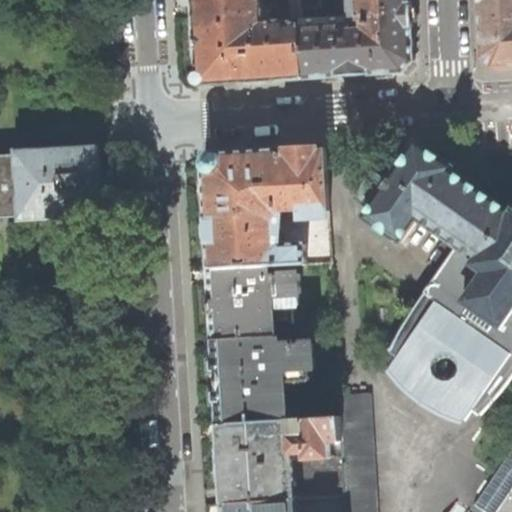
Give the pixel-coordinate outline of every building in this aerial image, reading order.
[(197,82),(200,86),(305,79),(302,29),(302,23),(291,23),(291,20),(272,21),(272,25),(262,25),(260,0),(197,0),(199,25),(198,27),(199,33),(194,33),(194,40),(195,50),(200,50),(200,56),(201,58),(202,73),(198,74),(196,77),(197,82)] [(320,0),(302,0),(303,12),(315,11),(321,6),(320,0)] [(414,23),(413,0),(360,0),(361,20),(365,23),(365,29),(359,29),(354,25),(302,29),(305,79),(405,72),(415,60),(414,23)] [(511,0),(483,0),(485,55),(497,66),(511,65),(511,0)] [(511,511),(511,211),(455,171),(457,168),(418,141),(366,217),(404,243),(421,220),(458,246),(430,288),(434,291),(430,292),(427,294),(425,297),(425,302),(427,305),(426,306),(422,304),(405,328),(389,359),(396,364),(388,376),(399,389),(415,403),(436,415),(460,426),(469,415),(476,419),(491,403),(504,388),(511,375),(511,450),(476,504),(487,511),(511,511)] [(211,239),(213,269),(270,265),(308,263),(307,244),(284,245),(284,210),(300,210),(301,219),(308,219),(309,212),(330,211),(326,145),(302,146),(283,147),(282,150),(220,153),(216,150),(211,149),(206,151),(203,155),(201,161),(203,166),(207,169),(210,222),(204,223),(204,232),(204,240),(211,239)] [(20,217),(20,219),(105,215),(103,192),(104,192),(103,168),(102,168),(101,146),(16,150),(17,155),(20,217)] [(0,217),(20,217),(17,155),(0,155),(0,217)] [(215,313),(216,338),(280,334),(305,333),(303,306),(301,306),(300,293),(303,293),(302,273),(280,274),(280,276),(271,277),(270,265),(213,269),(214,295),(205,296),(206,304),(206,314),(215,313)] [(221,403),(221,422),(289,419),(287,381),(311,379),(311,367),(316,367),(314,341),(294,342),(294,344),(280,344),(280,334),(216,338),(217,358),(212,358),(214,382),(215,403),(221,403)] [(340,393),(341,417),(342,440),(345,511),(376,511),(369,392),(340,393)] [(224,471),(226,502),(296,497),(293,452),(308,451),(308,457),(331,456),(331,441),(342,440),(341,417),(306,418),(306,431),(292,431),(291,419),(289,419),(221,422),(223,453),(217,454),(217,463),(218,471),(224,471)] [(296,511),(296,497),(226,502),(226,511),(296,511)]
